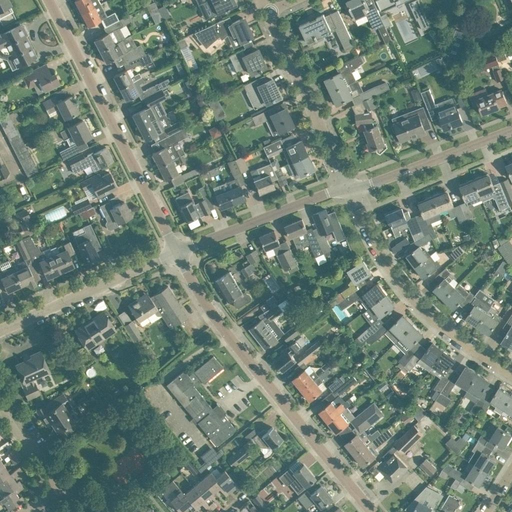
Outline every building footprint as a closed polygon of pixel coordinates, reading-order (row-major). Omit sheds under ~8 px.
[(0,0),(0,17),(12,11),(10,7),(12,6),(8,0),(0,0)] [(82,14),(100,5),(97,0),(74,0),(78,7),(76,8),(79,13),(81,13),(82,14)] [(221,12),(227,9),(227,10),(229,9),(229,8),(237,5),(234,0),(195,0),(198,5),(203,2),(206,1),(213,16),(221,12)] [(365,0),(349,0),(347,1),(350,9),(349,9),(351,14),(352,14),(355,19),(366,14),(368,18),(373,30),(378,27),(385,43),(391,40),(385,27),(384,25),(380,16),(379,13),(374,3),(368,6),(365,0)] [(375,0),(381,12),(390,8),(405,1),(404,0),(375,0)] [(418,0),(415,0),(410,3),(422,30),(431,26),(418,0)] [(106,17),(100,5),(82,14),(82,16),(81,17),(83,22),(85,21),(88,27),(101,20),(104,27),(103,28),(104,28),(118,20),(114,13),(106,17)] [(323,14),(300,25),(307,40),(308,43),(316,39),(318,41),(324,38),(324,32),(336,27),(346,49),(345,49),(345,50),(355,45),(338,10),(330,14),(330,16),(325,18),(323,14)] [(159,12),(153,15),(156,23),(163,20),(159,12)] [(386,13),(380,16),(384,25),(385,27),(391,24),(386,13)] [(125,38),(124,37),(119,27),(123,26),(125,25),(131,19),(129,15),(118,20),(104,28),(107,33),(94,40),(100,52),(122,40),(121,40),(125,38)] [(249,30),(243,18),(227,25),(228,26),(226,27),(222,19),(222,20),(194,33),(203,43),(209,41),(211,43),(219,36),(221,39),(229,33),(228,31),(230,31),(233,37),(237,36),(240,43),(248,39),(248,40),(250,39),(252,37),(253,35),(251,30),(249,30)] [(1,34),(0,35),(0,53),(2,55),(7,57),(12,56),(17,66),(35,57),(25,36),(27,35),(22,25),(20,26),(19,25),(1,34)] [(464,42),(453,37),(447,53),(463,59),(466,51),(469,43),(464,42)] [(184,38),(176,41),(180,49),(188,45),(184,38)] [(123,63),(144,54),(139,45),(127,51),(122,40),(100,52),(106,63),(113,59),(117,67),(123,63)] [(503,48),(495,51),(499,61),(506,58),(503,48)] [(253,73),(258,71),(259,72),(261,71),(265,69),(265,68),(266,67),(258,49),(243,56),(240,51),(229,56),(232,62),(236,72),(247,67),(251,74),(253,73)] [(123,63),(126,70),(140,63),(141,67),(153,61),(148,52),(144,54),(123,63)] [(504,79),(495,53),(476,60),(480,71),(491,66),(497,82),(504,79)] [(331,93),(354,82),(354,81),(356,80),(351,70),(364,62),(360,55),(336,67),(337,67),(340,73),(325,80),(331,93)] [(40,83),(44,91),(60,84),(55,73),(51,75),(49,70),(40,75),(36,69),(12,81),(13,85),(24,80),(28,89),(40,83)] [(132,81),(126,70),(113,76),(120,89),(142,78),(139,72),(134,75),(136,79),(132,81)] [(254,109),(280,97),(271,79),(266,81),(264,75),(243,85),(254,109)] [(199,92),(192,78),(190,79),(189,77),(186,79),(187,81),(185,82),(193,96),(199,92)] [(141,100),(162,89),(158,83),(143,91),(139,84),(144,81),(142,78),(120,89),(126,101),(138,94),(141,100)] [(367,99),(372,97),(390,88),(387,81),(374,86),(364,91),(364,92),(367,99)] [(354,82),(331,93),(337,105),(353,97),(352,97),(360,94),(354,82)] [(426,82),(418,85),(421,92),(420,92),(424,101),(427,108),(432,120),(438,117),(440,122),(441,121),(444,129),(450,126),(451,127),(452,127),(452,126),(462,122),(455,103),(439,109),(437,103),(435,104),(429,89),(426,82)] [(418,101),(422,99),(418,88),(414,90),(412,93),(415,99),(418,101)] [(162,89),(148,97),(151,103),(155,101),(156,103),(166,97),(162,89)] [(485,89),(469,95),(474,108),(479,107),(482,114),(484,113),(485,115),(491,113),(490,111),(499,108),(499,107),(507,103),(501,90),(488,95),(485,89)] [(360,94),(352,97),(353,97),(356,104),(363,100),(364,101),(367,99),(364,92),(360,94)] [(70,96),(57,103),(54,96),(42,102),(49,114),(57,110),(58,113),(61,111),(65,119),(74,114),(74,113),(78,111),(70,96)] [(356,104),(353,105),(353,106),(357,115),(358,124),(363,123),(366,130),(365,130),(370,142),(367,143),(370,150),(375,148),(376,149),(378,148),(378,147),(384,144),(381,136),(383,135),(379,125),(374,127),(373,122),(372,113),(371,113),(370,110),(376,106),(372,97),(367,99),(364,101),(363,100),(356,104)] [(145,109),(133,115),(139,128),(165,115),(164,114),(160,117),(153,104),(148,107),(145,109)] [(272,135),(293,126),(285,108),(277,112),(274,106),(251,117),(252,118),(246,120),(249,127),(255,124),(255,125),(265,120),(272,135)] [(429,124),(423,107),(408,113),(409,117),(394,123),(394,125),(392,126),(394,133),(397,132),(400,141),(425,132),(423,126),(429,124)] [(14,123),(14,124),(21,120),(16,110),(9,114),(11,118),(14,123)] [(11,118),(9,114),(8,112),(0,116),(0,122),(1,123),(11,118)] [(158,141),(184,128),(181,129),(178,122),(170,126),(169,123),(169,122),(168,118),(166,118),(165,115),(139,128),(145,139),(157,133),(161,139),(158,141)] [(3,129),(14,123),(11,118),(1,123),(3,129)] [(84,140),(91,136),(83,120),(60,132),(65,140),(67,139),(70,147),(75,145),(77,144),(84,140)] [(16,129),(14,124),(14,123),(3,129),(6,134),(16,129)] [(211,128),(210,132),(213,139),(222,134),(217,125),(211,128)] [(179,157),(182,156),(182,155),(185,154),(182,148),(176,151),(173,146),(174,143),(188,137),(184,128),(158,141),(161,148),(152,153),(159,167),(171,161),(179,157)] [(9,139),(19,134),(16,129),(6,134),(9,139)] [(11,145),(22,139),(19,134),(9,139),(11,145)] [(25,145),(24,144),(22,139),(11,145),(14,150),(25,145)] [(35,139),(28,142),(31,149),(38,145),(35,139)] [(267,156),(284,148),(280,140),(263,148),(267,156)] [(300,140),(286,147),(290,157),(286,159),(288,164),(292,162),(293,162),(307,155),(300,140)] [(27,150),(25,145),(14,150),(17,156),(27,150)] [(64,159),(78,152),(75,145),(70,147),(60,152),(64,159)] [(82,153),(68,160),(74,173),(84,168),(83,166),(87,164),(88,166),(90,164),(94,172),(113,161),(106,147),(94,154),(93,152),(87,155),(88,156),(85,158),(82,153)] [(19,161),(30,156),(27,150),(17,156),(19,161)] [(235,159),(240,172),(248,168),(242,155),(235,159)] [(293,162),(292,162),(288,164),(295,178),(300,175),(301,177),(306,175),(305,173),(314,169),(313,169),(315,168),(312,162),(310,163),(307,155),(293,162)] [(22,166),(32,161),(30,156),(19,161),(22,166)] [(235,159),(227,162),(232,175),(240,172),(235,159)] [(25,171),(35,166),(32,161),(22,166),(25,171)] [(177,174),(174,167),(171,161),(159,167),(165,180),(177,174)] [(5,173),(9,171),(4,162),(1,164),(5,173)] [(253,177),(252,178),(259,194),(274,187),(272,181),(277,178),(274,171),(270,163),(256,168),(259,175),(253,177)] [(25,171),(27,177),(38,171),(35,166),(25,171)] [(181,174),(184,181),(202,173),(199,166),(181,174)] [(280,185),(286,182),(279,168),(274,171),(277,178),(280,185)] [(207,171),(200,174),(203,180),(210,177),(207,171)] [(117,188),(109,172),(100,177),(98,174),(80,182),(84,190),(88,188),(93,198),(93,199),(98,196),(98,197),(117,188)] [(500,182),(493,185),(489,175),(482,178),(481,176),(474,179),(483,201),(483,199),(493,195),(495,198),(496,198),(498,204),(497,204),(500,210),(510,206),(500,182)] [(232,204),(245,199),(237,179),(231,182),(234,189),(227,192),(232,204)] [(480,194),(483,201),(474,179),(466,182),(467,184),(460,187),(466,200),(480,194)] [(510,206),(511,204),(511,189),(508,179),(500,182),(510,206)] [(218,186),(213,188),(213,189),(221,208),(232,204),(227,192),(221,194),(219,187),(218,186)] [(194,204),(188,191),(176,197),(175,200),(186,222),(199,215),(200,217),(204,215),(211,212),(210,210),(214,208),(208,193),(203,197),(204,199),(198,202),(198,203),(194,204)] [(466,220),(460,205),(454,207),(453,205),(448,192),(441,195),(440,193),(432,196),(442,218),(439,212),(447,208),(451,218),(456,215),(459,223),(466,220)] [(416,216),(424,234),(428,230),(433,238),(434,238),(437,236),(435,231),(434,231),(431,223),(442,218),(432,196),(425,199),(426,201),(419,204),(423,213),(416,216)] [(90,207),(91,207),(87,198),(71,206),(74,214),(79,212),(80,213),(93,207),(93,206),(90,207)] [(115,227),(120,225),(118,223),(131,216),(124,202),(113,207),(110,201),(99,206),(107,221),(109,220),(113,227),(115,227)] [(466,220),(473,217),(467,202),(460,205),(466,220)] [(346,237),(333,206),(313,214),(321,234),(333,229),(338,240),(346,237)] [(91,208),(82,212),(84,217),(94,213),(91,208)] [(424,234),(416,216),(411,218),(408,211),(404,213),(402,208),(386,215),(396,237),(401,234),(399,229),(409,225),(415,240),(424,234)] [(27,217),(20,221),(25,229),(32,226),(27,217)] [(307,231),(307,230),(302,219),(285,226),(290,238),(292,237),(297,249),(298,249),(297,248),(309,243),(315,257),(324,254),(316,237),(308,240),(305,232),(307,231)] [(65,229),(61,221),(56,223),(60,232),(65,229)] [(92,262),(98,259),(97,257),(98,257),(93,245),(98,242),(90,224),(83,227),(87,236),(76,241),(86,263),(91,260),(92,262)] [(277,256),(285,271),(298,264),(290,248),(282,252),(279,244),(280,244),(274,230),(260,236),(266,250),(273,247),(275,253),(276,256),(277,256)] [(415,249),(407,255),(415,267),(430,256),(431,255),(425,248),(422,250),(420,246),(433,238),(428,230),(424,234),(415,240),(410,244),(415,249)] [(321,234),(316,237),(324,254),(327,261),(332,259),(329,251),(332,250),(324,233),(323,233),(321,234)] [(30,235),(22,239),(30,256),(40,251),(37,245),(35,246),(30,235)] [(508,240),(506,236),(499,239),(501,245),(505,242),(508,240)] [(407,237),(396,244),(396,245),(400,250),(410,244),(407,237)] [(38,272),(30,256),(22,239),(16,241),(24,260),(12,266),(21,286),(28,283),(30,287),(36,284),(35,281),(40,279),(38,272)] [(501,253),(511,245),(511,244),(509,240),(508,240),(505,242),(501,245),(498,247),(501,253)] [(69,255),(75,252),(70,241),(57,247),(59,252),(53,255),(60,272),(74,266),(69,255)] [(449,254),(454,261),(464,252),(459,245),(451,249),(452,251),(449,254)] [(505,259),(511,254),(511,245),(501,253),(505,259)] [(256,249),(246,256),(251,264),(252,263),(261,258),(256,249)] [(40,251),(30,256),(34,264),(40,261),(47,278),(60,272),(53,255),(46,258),(44,253),(42,250),(40,251)] [(430,256),(415,267),(423,278),(431,272),(436,268),(440,265),(436,261),(435,261),(431,255),(430,256)] [(348,263),(345,265),(356,282),(372,273),(364,259),(359,262),(357,263),(354,259),(351,261),(348,263)] [(251,264),(242,269),(246,276),(256,271),(252,263),(251,264)] [(7,293),(21,286),(12,266),(0,270),(0,283),(3,283),(7,293)] [(440,283),(433,289),(444,299),(455,288),(455,287),(449,282),(446,279),(449,276),(451,273),(446,268),(443,271),(435,277),(440,283)] [(233,299),(235,301),(234,304),(236,307),(239,308),(247,303),(247,300),(245,297),(243,296),(241,294),(243,293),(230,272),(216,281),(228,302),(233,299)] [(271,275),(265,279),(274,292),(280,287),(271,275)] [(338,303),(358,289),(354,283),(340,292),(334,297),(338,303)] [(338,303),(337,303),(342,310),(359,298),(367,309),(386,295),(377,283),(362,295),(358,289),(338,303)] [(468,292),(463,287),(459,283),(455,287),(455,288),(444,299),(454,309),(458,304),(464,308),(474,295),(469,291),(468,292)] [(170,329),(188,317),(167,286),(150,298),(161,316),(170,329)] [(147,293),(128,305),(138,322),(147,316),(151,322),(161,316),(150,298),(147,293)] [(385,324),(384,323),(379,318),(395,306),(386,295),(367,309),(368,309),(367,310),(376,321),(371,325),(368,328),(357,337),(354,340),(359,346),(362,343),(367,339),(385,324)] [(474,295),(464,308),(469,313),(466,318),(477,326),(491,306),(474,295)] [(273,296),(267,300),(271,307),(278,302),(273,296)] [(249,329),(265,349),(278,339),(278,338),(272,331),(278,326),(273,319),(283,311),(277,304),(264,312),(267,315),(249,329)] [(502,318),(502,317),(495,313),(497,310),(491,306),(477,326),(489,334),(498,321),(499,322),(502,318)] [(92,319),(75,330),(88,350),(116,331),(103,312),(92,319)] [(511,313),(503,328),(508,331),(501,342),(511,348),(511,313)] [(395,343),(413,325),(403,315),(389,328),(385,324),(367,339),(371,344),(385,332),(395,343)] [(134,340),(142,335),(131,320),(124,325),(134,340)] [(284,333),(282,335),(288,342),(300,333),(294,325),(284,333)] [(410,347),(423,335),(413,325),(395,343),(406,353),(399,361),(404,366),(415,353),(409,349),(410,347)] [(348,334),(342,338),(347,345),(348,345),(351,348),(356,345),(348,334)] [(274,360),(283,371),(296,360),(291,355),(302,347),(296,339),(281,351),(283,353),(274,360)] [(300,365),(304,361),(313,354),(323,346),(319,340),(295,359),(300,365)] [(433,365),(444,351),(432,343),(422,357),(420,358),(415,353),(404,366),(410,371),(417,362),(429,371),(430,370),(433,365)] [(23,388),(28,399),(39,394),(34,383),(31,378),(49,371),(40,351),(30,355),(31,358),(16,365),(23,382),(21,382),(23,388)] [(443,375),(444,373),(444,374),(455,360),(444,351),(433,365),(430,370),(441,378),(434,389),(440,393),(449,379),(443,375)] [(313,354),(304,361),(306,365),(315,358),(313,354)] [(213,409),(195,387),(202,381),(204,383),(223,367),(213,355),(189,376),(184,370),(166,385),(216,446),(236,430),(223,414),(216,406),(213,409)] [(301,390),(332,365),(328,361),(320,367),(321,368),(315,372),(310,365),(305,369),(293,379),(301,390)] [(377,372),(371,364),(365,368),(372,376),(377,372)] [(310,401),(322,391),(327,387),(322,382),(323,381),(322,380),(328,375),(330,373),(327,369),(332,365),(301,390),(310,401)] [(468,389),(477,374),(465,366),(460,374),(456,372),(451,381),(449,379),(440,393),(435,400),(446,407),(452,399),(447,396),(457,382),(468,389)] [(346,380),(334,390),(338,396),(339,395),(359,379),(355,374),(352,376),(348,379),(346,380)] [(480,396),(489,382),(477,374),(468,389),(480,396)] [(334,390),(346,380),(342,375),(331,384),(335,389),(334,390)] [(388,387),(384,381),(377,387),(381,392),(388,387)] [(504,409),(511,395),(499,388),(491,401),(504,409)] [(338,396),(334,390),(323,400),(327,405),(336,397),(338,396)] [(387,398),(393,393),(391,390),(385,395),(387,398)] [(51,423),(73,408),(63,392),(47,403),(50,409),(41,415),(48,425),(51,423)] [(353,401),(350,398),(345,402),(344,401),(341,403),(337,397),(338,396),(336,397),(327,405),(319,411),(328,422),(353,401)] [(481,409),(485,401),(479,398),(478,397),(475,402),(470,411),(476,416),(481,409)] [(491,403),(486,400),(485,401),(481,409),(485,412),(491,403)] [(347,408),(354,402),(353,401),(328,422),(332,428),(331,429),(334,433),(335,432),(337,433),(349,423),(351,421),(355,427),(379,408),(374,402),(362,412),(355,417),(347,408)] [(67,426),(71,432),(87,421),(77,405),(73,408),(51,423),(57,432),(67,426)] [(384,414),(379,408),(355,427),(360,433),(384,414)] [(410,411),(401,418),(406,424),(414,417),(410,411)] [(390,467),(397,476),(407,466),(394,453),(399,448),(403,453),(423,434),(414,425),(382,456),(386,460),(385,460),(391,466),(390,467)] [(253,438),(260,447),(269,448),(271,447),(272,448),(282,439),(272,427),(267,431),(267,430),(263,430),(262,429),(251,439),(253,438)] [(503,448),(511,435),(498,427),(490,440),(503,448)] [(354,455),(363,466),(375,456),(379,453),(375,449),(393,435),(387,428),(381,433),(354,455)] [(354,455),(381,433),(378,430),(369,437),(367,435),(362,439),(358,434),(345,444),(354,455)] [(5,442),(10,439),(7,434),(0,438),(0,445),(5,442)] [(478,440),(484,444),(488,438),(482,434),(478,440)] [(475,452),(469,462),(474,465),(487,473),(495,460),(488,455),(492,449),(484,444),(478,440),(472,450),(475,452)] [(200,472),(224,453),(220,449),(216,452),(212,446),(200,456),(205,461),(197,468),(200,472)] [(250,454),(243,446),(227,460),(233,468),(250,454)] [(11,459),(20,453),(16,448),(8,454),(11,459)] [(14,464),(23,458),(20,453),(11,459),(14,464)] [(430,475),(436,469),(426,459),(420,465),(430,475)] [(185,464),(188,468),(190,470),(195,466),(191,460),(185,464)] [(391,482),(397,476),(390,467),(391,466),(385,460),(378,468),(374,464),(369,469),(375,476),(380,471),(391,482)] [(0,479),(9,473),(3,464),(0,466),(0,479)] [(287,470),(273,482),(280,491),(289,483),(298,494),(306,487),(315,478),(303,464),(291,475),(287,470)] [(487,473),(474,465),(466,478),(479,486),(487,473)] [(6,494),(18,485),(13,477),(22,471),(20,467),(9,473),(0,479),(0,495),(1,497),(6,494)] [(238,486),(244,493),(248,489),(233,471),(228,475),(224,470),(220,473),(216,468),(214,470),(214,469),(211,472),(227,491),(229,488),(231,491),(238,486)] [(456,478),(460,481),(461,482),(465,475),(459,471),(453,468),(449,474),(456,478)] [(440,469),(431,485),(440,490),(449,475),(440,469)] [(227,491),(211,472),(202,480),(213,493),(219,488),(225,496),(229,493),(227,491)] [(456,478),(451,486),(455,489),(460,481),(456,478)] [(171,480),(166,484),(172,490),(177,496),(170,501),(179,511),(180,511),(182,510),(184,511),(190,508),(192,511),(191,511),(199,511),(195,507),(184,494),(179,489),(171,480)] [(208,496),(213,493),(202,480),(193,487),(204,500),(205,500),(213,509),(217,506),(208,496)] [(4,502),(9,509),(24,499),(21,501),(16,493),(24,488),(21,483),(18,485),(6,494),(1,497),(0,497),(0,502),(1,504),(4,502)] [(460,483),(456,488),(461,491),(464,487),(460,483)] [(332,496),(328,491),(326,493),(321,486),(311,495),(307,490),(297,498),(306,509),(315,501),(320,508),(331,499),(330,497),(332,496)] [(208,511),(209,511),(213,509),(205,500),(204,500),(193,487),(184,494),(195,507),(201,503),(208,511)] [(418,503),(412,511),(429,511),(432,508),(434,509),(439,499),(429,494),(430,492),(424,488),(413,499),(418,503)] [(443,511),(452,511),(454,510),(455,511),(461,500),(448,493),(439,510),(443,511)]
